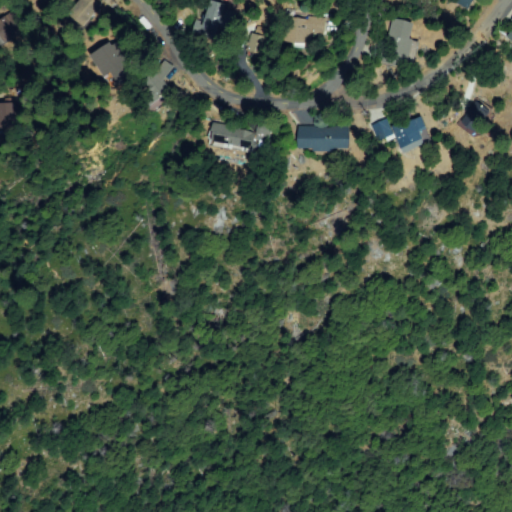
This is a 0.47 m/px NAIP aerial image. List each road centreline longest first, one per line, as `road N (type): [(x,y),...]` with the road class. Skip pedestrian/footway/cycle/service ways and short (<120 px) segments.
road 1 (residential): [(317,94),(412,82),(511,0)]
road 2 (residential): [(317,94),(251,96),(205,81),(132,0)]
